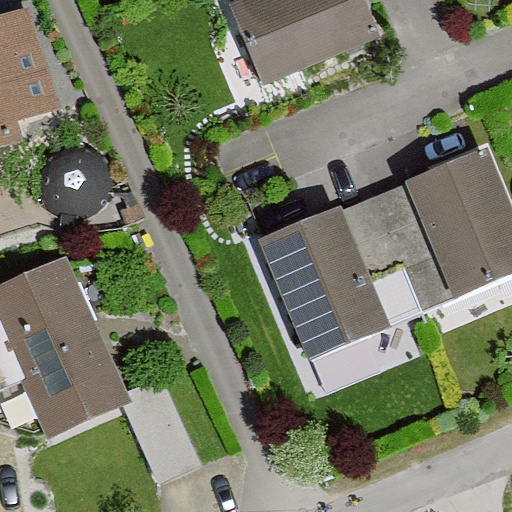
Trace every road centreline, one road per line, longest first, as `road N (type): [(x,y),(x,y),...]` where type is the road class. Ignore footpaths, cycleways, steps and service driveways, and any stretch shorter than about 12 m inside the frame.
road 1 (residential): [(283,511),(56,0)]
road 2 (residential): [(511,57),(249,170)]
road 3 (residential): [(511,450),(363,511)]
